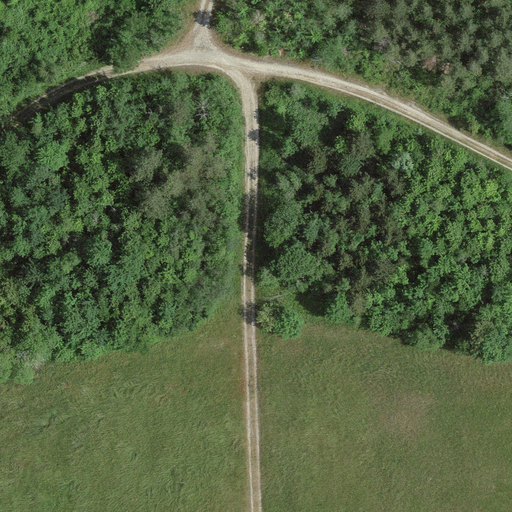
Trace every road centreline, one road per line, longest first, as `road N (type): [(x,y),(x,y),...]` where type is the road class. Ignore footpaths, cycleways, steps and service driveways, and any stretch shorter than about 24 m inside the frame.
road 1 (track): [(511,162),(371,96),(224,59),(177,61),(83,86),(51,98),(0,137)]
road 2 (track): [(247,62),(254,191),(246,287),(259,511)]
